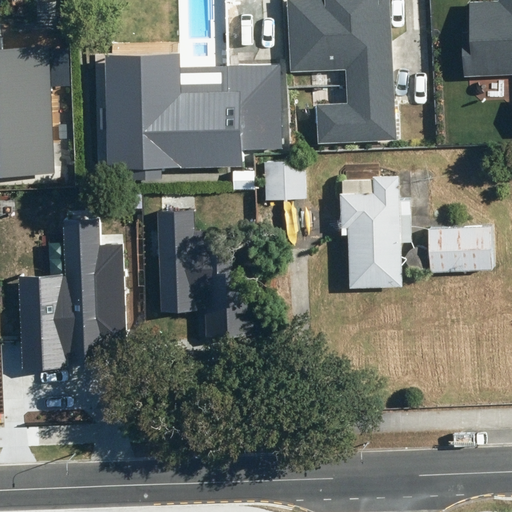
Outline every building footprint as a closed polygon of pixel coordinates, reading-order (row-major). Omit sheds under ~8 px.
[(319,143),(395,140),(388,0),(286,0),(290,71),(345,69),(347,104),(317,105),(319,143)] [(511,0),(497,0),(498,1),(469,2),(471,33),(464,33),(466,75),(511,73),(511,0)] [(3,36),(0,36),(0,175),(0,176),(57,173),(50,45),(3,47),(3,36)] [(160,168),(243,166),(243,150),(283,149),(281,65),(181,68),(180,52),(105,54),(107,166),(114,165),(115,177),(160,176),(160,168)] [(268,161),(268,199),(310,198),(309,160),(268,161)] [(406,285),(402,173),(376,174),(376,190),(344,191),(345,227),(352,226),(354,286),(406,285)] [(192,211),(160,212),(162,307),(204,306),(205,335),(244,334),(243,272),(212,273),(210,230),(193,230),(192,211)] [(64,216),(66,277),(22,279),(25,365),(127,361),(122,242),(101,243),(99,215),(64,216)] [(495,224),(432,226),(434,270),(496,268),(495,224)]
